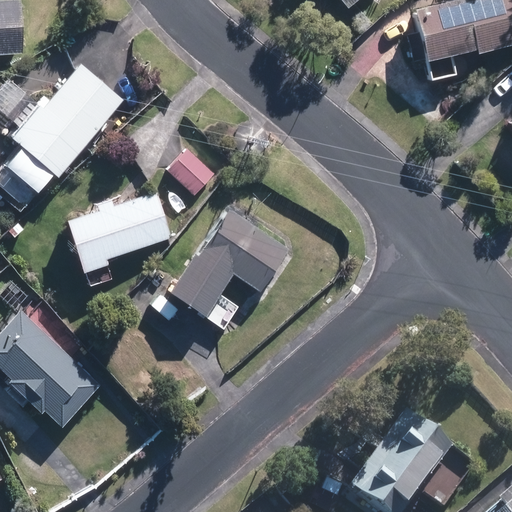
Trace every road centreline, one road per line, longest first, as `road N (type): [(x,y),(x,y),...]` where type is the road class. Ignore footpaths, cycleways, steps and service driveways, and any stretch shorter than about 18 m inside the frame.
road 1 (residential): [(157,511),(443,246)]
road 2 (residential): [(171,0),(321,127),(443,246)]
